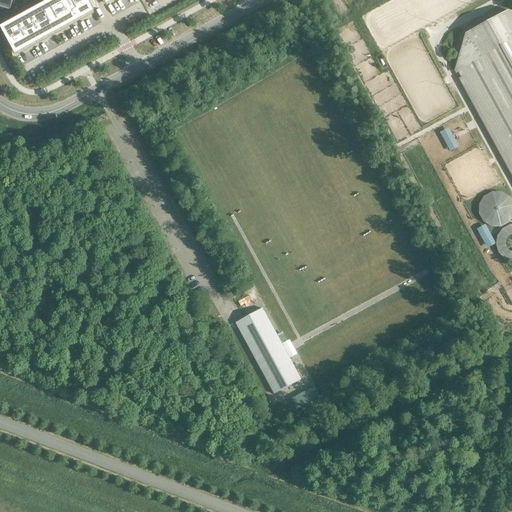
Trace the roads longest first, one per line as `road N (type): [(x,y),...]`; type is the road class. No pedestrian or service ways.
road 1 (unknown): [(362,511),(0,377)]
road 2 (tertiary): [(0,106),(24,117),(52,111),(257,0)]
road 3 (unclassified): [(234,511),(0,423)]
